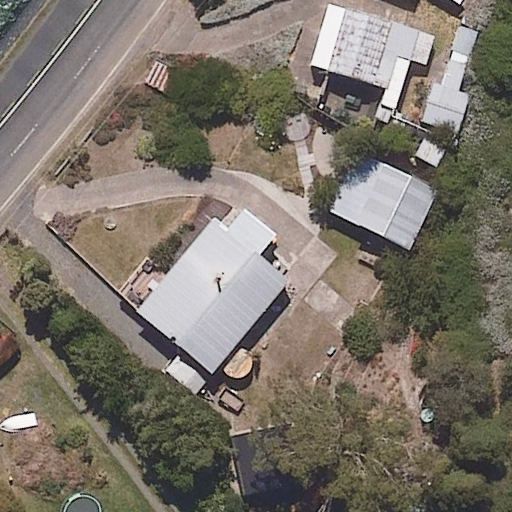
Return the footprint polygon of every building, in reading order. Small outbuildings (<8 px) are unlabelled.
[(434,36),(329,5),(311,65),(387,87),(378,119),(390,122),(409,59),(426,64),(434,36)] [(480,32),(463,26),(441,82),(458,88),(480,32)] [(470,95),(432,83),(421,121),(458,133),(470,95)] [(369,193),(340,179),(326,209),(410,249),(433,200),(378,174),(369,193)] [(235,342),(286,280),(260,258),(271,246),(240,220),(229,233),(210,218),(135,310),(210,372),(218,363),(219,366),(220,369),(222,371),(224,373),(226,375),(229,376),(232,377),(235,377),(238,377),(241,376),(244,375),(246,373),(248,371),(250,369),(252,366),(252,363),(253,360),(252,357),(252,354),(250,351),(249,349),(247,347),(244,345),(241,344),(238,343),(235,342)]
